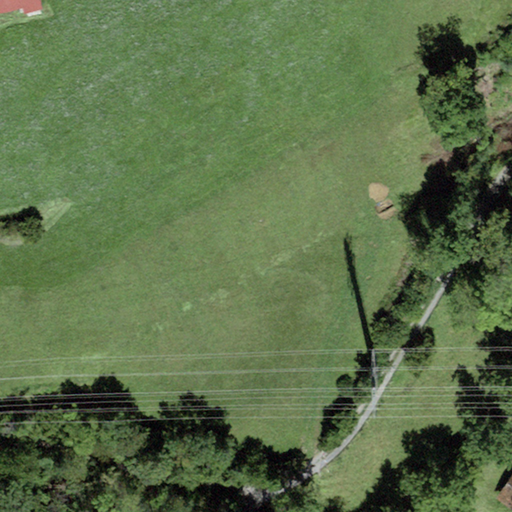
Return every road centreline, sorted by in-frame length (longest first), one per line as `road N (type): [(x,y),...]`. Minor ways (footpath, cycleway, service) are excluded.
road 1 (track): [(247,511),(324,458),(359,419),(511,172)]
road 2 (track): [(261,502),(237,478),(151,466),(104,446),(0,441)]
